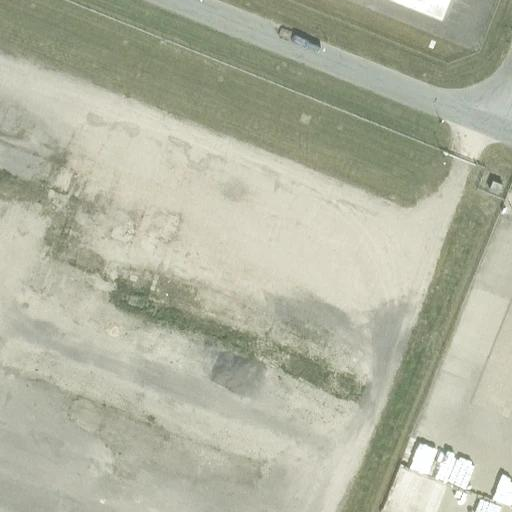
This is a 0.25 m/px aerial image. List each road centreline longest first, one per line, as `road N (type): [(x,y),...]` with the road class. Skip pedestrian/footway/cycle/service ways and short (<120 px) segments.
road 1 (unknown): [(0,86),(63,84),(442,231)]
road 2 (unclassified): [(493,126),(177,0)]
road 3 (unknown): [(442,231),(333,511)]
road 4 (unknown): [(511,370),(484,446),(483,476),(511,510)]
